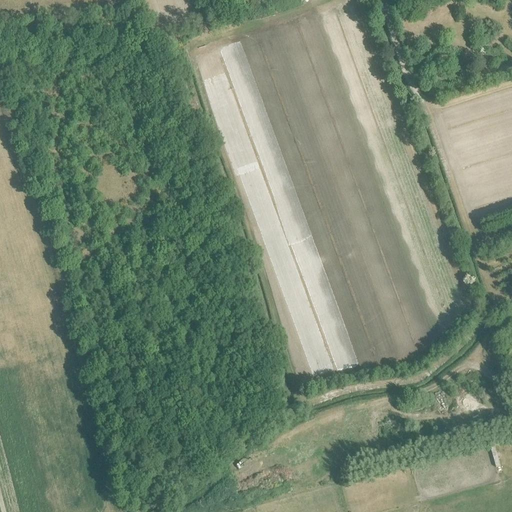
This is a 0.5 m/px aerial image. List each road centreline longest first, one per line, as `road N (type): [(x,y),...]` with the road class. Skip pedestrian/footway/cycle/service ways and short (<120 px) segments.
road 1 (track): [(511,295),(472,339),(417,380),(299,404),(181,51),(318,0)]
road 2 (track): [(511,320),(434,388),(346,407),(275,442)]
road 3 (track): [(440,117),(408,83),(380,0)]
